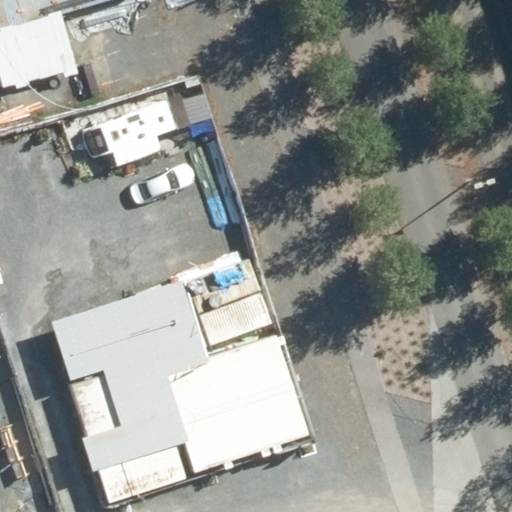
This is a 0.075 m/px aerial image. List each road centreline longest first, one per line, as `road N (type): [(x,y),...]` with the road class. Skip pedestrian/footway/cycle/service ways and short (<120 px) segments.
road 1 (unknown): [(225,511),(100,144),(14,0)]
road 2 (unclassified): [(511,503),(355,0)]
road 3 (unclassified): [(461,0),(511,161)]
